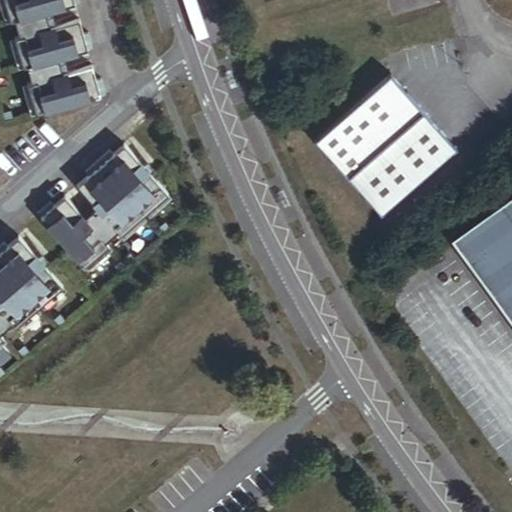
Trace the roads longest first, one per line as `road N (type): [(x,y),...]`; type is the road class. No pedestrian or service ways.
road 1 (tertiary): [(452,511),(352,372),(257,203),(197,52)]
road 2 (residential): [(197,52),(160,73),(0,215)]
